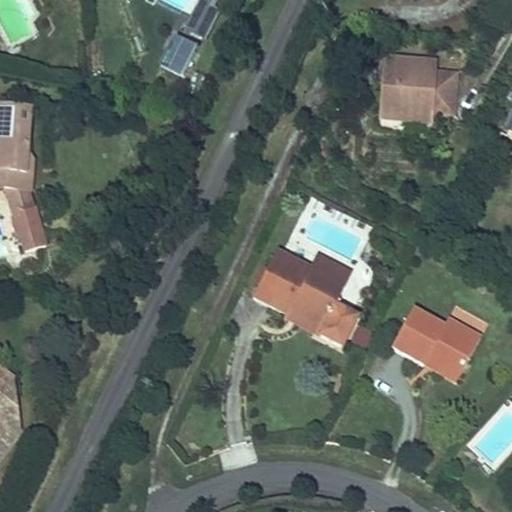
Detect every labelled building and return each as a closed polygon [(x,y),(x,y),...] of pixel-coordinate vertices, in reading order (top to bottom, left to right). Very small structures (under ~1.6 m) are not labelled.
[(217,0),(200,0),(184,29),(207,43),(224,10),(216,6),(217,0)] [(189,77),(198,43),(173,36),(164,70),(189,77)] [(437,99),(425,99),(426,77),(426,63),(373,61),(371,116),(436,118),(437,99)] [(436,118),(448,119),(450,79),(426,77),(425,99),(437,99),(436,118)] [(47,171),(38,171),(38,145),(38,101),(9,101),(8,108),(8,127),(0,127),(0,141),(2,142),(1,164),(22,164),(21,189),(47,189),(47,171)] [(0,127),(8,127),(8,108),(0,115),(0,127)] [(371,127),(436,130),(436,118),(371,116),(371,127)] [(0,199),(21,189),(22,164),(1,164),(2,142),(0,141),(0,199)] [(355,141),(354,160),(402,163),(404,145),(355,141)] [(38,171),(47,171),(47,153),(38,145),(38,171)] [(48,236),(37,204),(11,213),(21,245),(48,236)] [(280,316),(317,334),(337,291),(332,288),(303,275),(265,257),(244,304),(277,321),(280,316)] [(332,288),(337,276),(308,263),(303,275),(332,288)] [(420,364),(452,379),(471,338),(438,323),(435,328),(405,314),(384,358),(415,374),(420,364)] [(314,342),(317,334),(280,316),(277,321),(275,326),(314,342)] [(0,364),(12,363),(0,355),(0,364)] [(31,391),(38,382),(12,363),(0,364),(0,402),(6,406),(15,393),(31,391)] [(415,374),(447,389),(452,379),(420,364),(415,374)]
